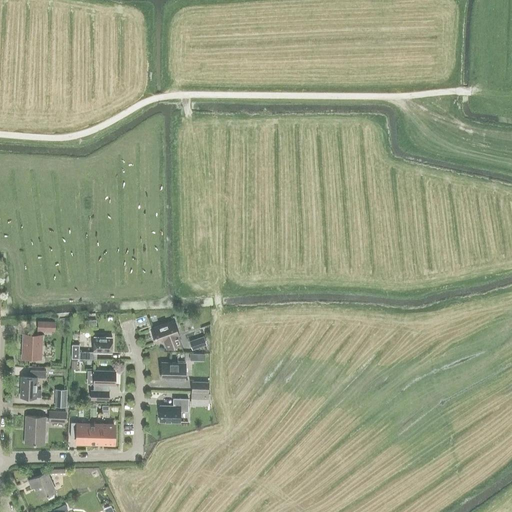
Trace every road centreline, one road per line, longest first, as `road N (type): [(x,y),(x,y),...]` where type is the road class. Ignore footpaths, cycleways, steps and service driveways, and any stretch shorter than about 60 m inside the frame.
road 1 (track): [(0,134),(81,136),(145,101),(174,95),(493,91)]
road 2 (residential): [(125,323),(143,370),(135,453),(0,461)]
